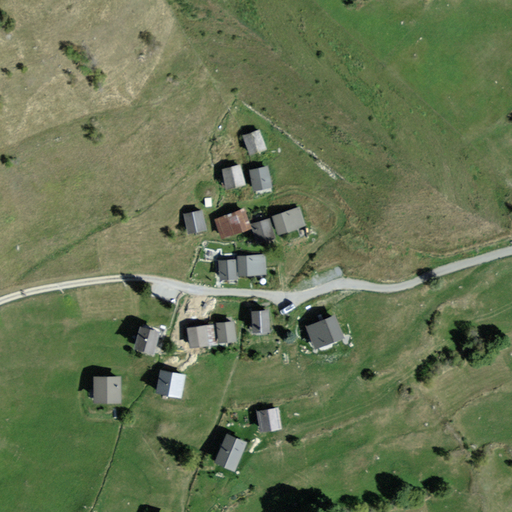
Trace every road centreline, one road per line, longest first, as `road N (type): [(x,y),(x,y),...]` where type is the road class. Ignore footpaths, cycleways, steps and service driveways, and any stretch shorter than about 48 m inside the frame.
road 1 (track): [(0,301),(121,277),(274,297)]
road 2 (track): [(274,297),(339,283),(408,283),(511,249)]
